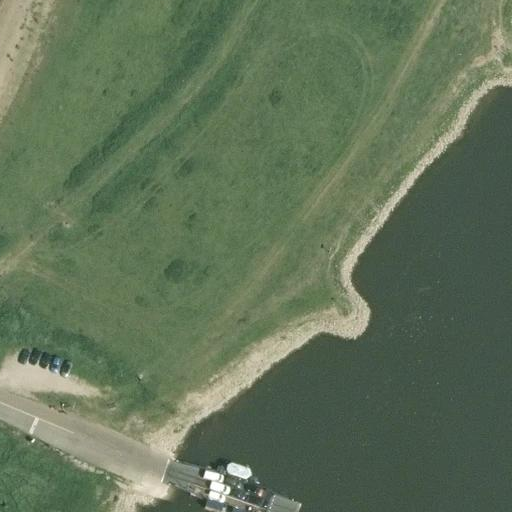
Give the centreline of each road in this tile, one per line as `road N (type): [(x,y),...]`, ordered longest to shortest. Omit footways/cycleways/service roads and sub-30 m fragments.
road 1 (track): [(250,0),(207,65),(0,268)]
road 2 (tertiary): [(137,468),(0,406)]
